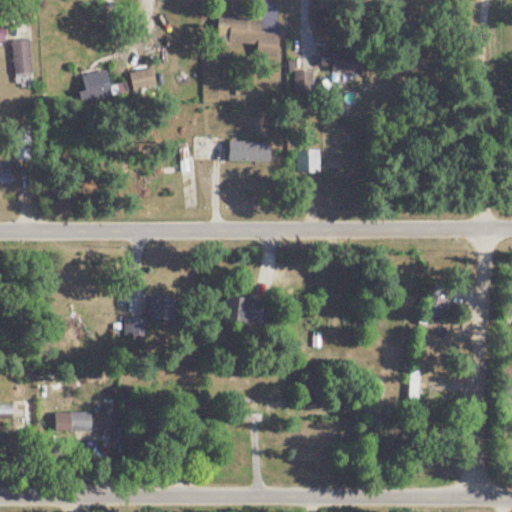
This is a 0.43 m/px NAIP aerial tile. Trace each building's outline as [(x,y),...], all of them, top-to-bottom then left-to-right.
[(257,19),(213,17),(212,46),(248,47),(247,57),(275,58),(276,36),(256,35),(257,19)] [(360,74),(360,52),(318,52),(318,74),(360,74)] [(130,91),(153,87),(149,68),(126,73),(130,91)] [(107,99),(107,74),(78,74),(78,99),(107,99)] [(267,142),(227,142),(227,163),(267,163),(267,142)] [(314,174),(314,154),(293,154),(293,174),(314,174)] [(169,296),(141,296),(141,320),(169,320),(169,296)] [(440,304),(428,300),(421,317),(433,322),(440,304)] [(415,370),(400,370),(400,399),(415,399),(415,370)] [(0,415),(9,416),(9,405),(0,405),(0,415)] [(88,412),(58,412),(58,431),(88,431),(88,412)]
